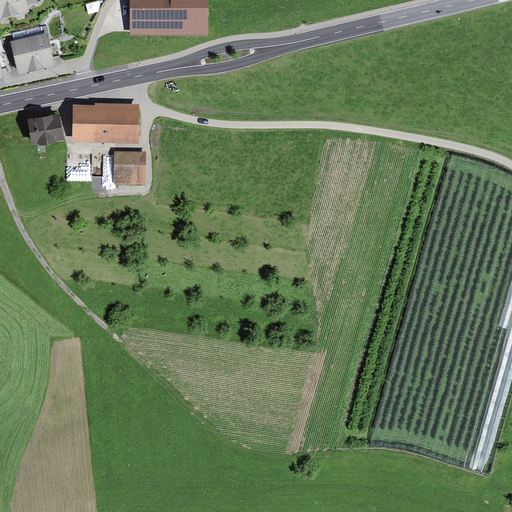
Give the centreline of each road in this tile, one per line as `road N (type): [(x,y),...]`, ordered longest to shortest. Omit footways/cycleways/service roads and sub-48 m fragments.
road 1 (track): [(500,511),(482,497),(388,460),(246,457),(187,410),(45,267),(0,176)]
road 2 (unclassified): [(511,166),(452,145),(364,130),(217,125),(160,114),(121,79)]
road 3 (primary): [(477,0),(284,44)]
road 4 (primary): [(155,72),(228,65),(284,44)]
road 5 (primary): [(284,44),(228,48),(155,72)]
road 6 (primary): [(121,79),(0,105)]
